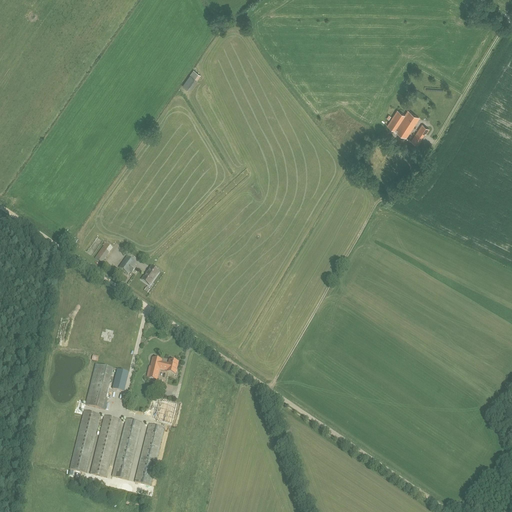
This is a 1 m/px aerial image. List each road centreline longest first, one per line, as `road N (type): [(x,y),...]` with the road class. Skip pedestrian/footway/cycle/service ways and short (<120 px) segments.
road 1 (track): [(448,511),(0,205)]
road 2 (track): [(269,389),(377,203),(418,173),(510,18)]
road 3 (track): [(269,389),(308,511)]
